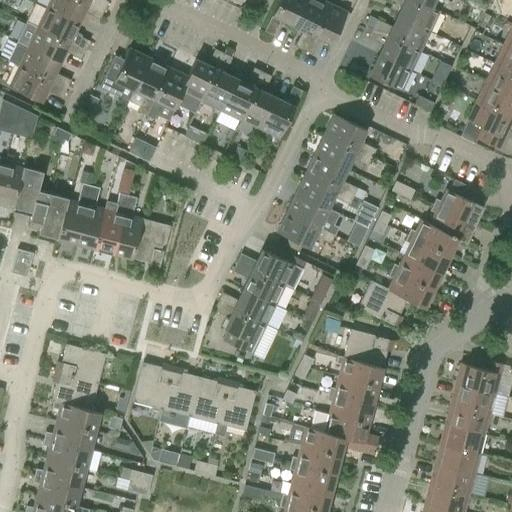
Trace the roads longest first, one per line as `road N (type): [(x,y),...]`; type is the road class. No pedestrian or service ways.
road 1 (residential): [(18,386),(43,291),(56,277),(155,297),(202,294),(321,87)]
road 2 (residential): [(387,511),(425,360),(445,337),(511,296)]
road 3 (residential): [(511,166),(437,134),(412,134),(321,87)]
road 4 (residential): [(321,87),(150,0)]
road 5 (residential): [(125,0),(69,112)]
